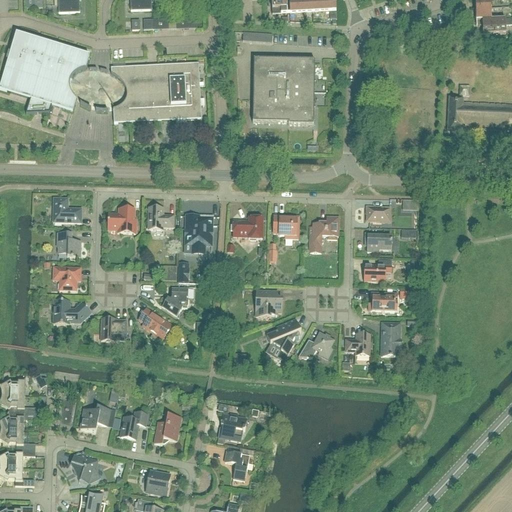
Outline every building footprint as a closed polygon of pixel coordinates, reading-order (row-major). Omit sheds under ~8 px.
[(57,0),(58,16),(79,15),(78,0),(57,0)] [(129,0),(130,13),(151,12),(151,0),(129,0)] [(286,0),(270,0),(271,11),(280,10),(280,16),(287,16),(286,0)] [(295,0),(288,0),(289,16),(336,13),(334,0),(295,0)] [(474,0),(475,11),(490,10),(489,0),(474,0)] [(475,11),(475,22),(491,22),(491,21),(490,10),(475,11)] [(152,22),(152,32),(168,31),(168,21),(152,22)] [(180,21),(181,31),(197,31),(197,21),(180,21)] [(491,22),(475,22),(476,36),(477,36),(476,29),(482,28),(482,37),(494,37),(493,21),(491,21),(491,22)] [(505,21),(493,21),(494,37),(505,36),(505,21)] [(131,22),(132,33),(140,32),(139,22),(131,22)] [(272,37),(241,34),(240,43),(271,45),(272,37)] [(0,91),(30,101),(26,116),(49,115),(49,114),(51,107),(72,114),(76,103),(76,102),(74,101),(72,99),(71,95),(70,93),(69,90),(69,87),(70,84),(71,81),(72,79),(73,77),(75,75),(80,73),(84,72),(86,72),(85,72),(89,59),(16,36),(0,88),(0,91)] [(314,63),(253,62),(253,90),(255,90),(255,97),(253,97),(252,125),(288,126),(288,127),(313,128),(314,63)] [(111,71),(111,76),(113,77),(114,77),(116,78),(117,79),(118,80),(120,81),(121,82),(122,83),(124,86),(125,89),(126,92),(126,95),(125,98),(125,100),(124,102),(122,105),(120,107),(118,109),(115,111),(113,112),(113,126),(201,121),(198,66),(111,71)] [(459,98),(469,98),(469,88),(459,87),(459,98)] [(511,108),(505,108),(505,107),(463,105),(463,101),(449,100),(447,134),(461,135),(461,131),(481,132),(482,129),(489,129),(489,133),(511,133),(511,108)] [(67,211),(68,202),(54,201),(53,225),(81,226),(81,212),(67,211)] [(366,224),(389,225),(390,211),(380,210),(380,209),(366,209),(365,217),(366,217),(366,224)] [(163,218),(163,211),(148,211),(148,232),(163,233),(163,230),(173,230),(174,218),(163,218)] [(108,231),(117,231),(117,236),(135,236),(136,222),(133,222),(134,213),(134,212),(118,212),(119,212),(119,217),(108,216),(108,231)] [(199,220),(199,218),(186,218),(185,247),(211,248),(212,221),(199,220)] [(291,239),(291,241),(298,241),(299,219),(273,218),(273,236),(279,236),(278,238),(291,239)] [(248,242),(262,242),(262,220),(248,220),(248,224),(233,223),(232,239),(248,240),(248,242)] [(309,255),(321,256),(321,239),(327,239),(327,242),(336,242),(336,240),(338,240),(338,220),(326,220),(326,226),(313,226),(313,229),(310,229),(309,255)] [(67,260),(80,260),(80,244),(71,243),(71,236),(57,236),(57,250),(58,250),(58,257),(67,257),(67,260)] [(367,255),(378,255),(378,253),(390,253),(391,239),(380,239),(381,236),(365,236),(364,244),(367,244),(367,255)] [(363,284),(384,284),(385,275),(391,275),(391,269),(364,268),(363,284)] [(59,293),(76,293),(76,280),(80,281),(80,271),(53,270),(53,280),(59,280),(59,293)] [(162,309),(177,319),(182,311),(187,311),(187,291),(171,291),(171,301),(170,302),(167,300),(162,309)] [(282,301),(274,301),(274,294),(256,294),(255,315),(256,315),(256,320),(270,320),(270,318),(276,318),(276,315),(281,315),(282,301)] [(368,314),(396,315),(397,296),(370,295),(370,306),(368,306),(368,314)] [(53,327),(69,327),(69,325),(80,326),(91,316),(81,305),(75,312),(75,313),(69,313),(70,304),(54,303),(53,327)] [(155,344),(156,344),(157,344),(159,344),(160,343),(161,343),(162,342),(171,329),(146,312),(139,322),(144,326),(143,329),(153,336),(150,340),(155,344)] [(115,323),(116,322),(101,322),(100,343),(115,344),(115,343),(126,344),(126,323),(115,323)] [(298,336),(301,334),(295,322),(276,330),(277,333),(266,338),(270,347),(272,346),(281,352),(280,353),(281,354),(280,355),(286,359),(286,357),(287,358),(294,346),(292,345),(298,336)] [(380,359),(399,360),(399,351),(400,351),(400,343),(399,343),(400,326),(381,326),(380,359)] [(329,341),(330,339),(325,337),(324,339),(319,336),(314,346),(308,343),(298,360),(312,361),(316,353),(319,355),(318,357),(327,362),(332,352),(330,351),(334,344),(329,341)] [(355,355),(355,358),(369,359),(370,338),(356,337),(355,343),(345,343),(345,355),(355,355)] [(47,388),(47,387),(47,381),(42,381),(40,378),(34,381),(40,391),(47,388)] [(1,397),(1,398),(25,399),(25,385),(18,384),(18,386),(11,386),(10,384),(0,389),(0,391),(0,392),(1,394),(1,395),(1,397)] [(24,413),(24,417),(36,417),(36,411),(24,410),(25,399),(1,398),(1,400),(1,401),(1,402),(0,404),(0,406),(9,413),(10,411),(17,411),(17,413),(24,413)] [(59,408),(59,419),(68,419),(68,408),(59,408)] [(80,432),(96,435),(97,427),(107,429),(110,412),(97,409),(96,414),(84,412),(80,432)] [(120,440),(135,442),(138,428),(145,429),(147,417),(135,415),(133,422),(124,420),(120,440)] [(172,418),(172,416),(166,415),(164,422),(166,422),(166,426),(158,425),(153,446),(162,448),(163,441),(176,444),(181,420),(172,418)] [(219,441),(225,442),(240,445),(242,433),(243,433),(244,433),(244,432),(246,422),(238,420),(238,418),(230,416),(229,418),(222,417),(218,440),(219,441)] [(0,432),(0,434),(24,435),(24,423),(36,423),(36,417),(24,417),(24,421),(17,420),(17,422),(10,422),(9,420),(0,424),(0,430),(0,431),(0,432)] [(23,449),(23,453),(35,453),(35,447),(23,446),(24,435),(0,434),(0,435),(0,437),(0,436),(0,443),(8,449),(9,446),(16,447),(16,448),(23,449)] [(0,469),(22,471),(23,459),(35,459),(35,453),(23,453),(23,457),(16,456),(16,458),(9,458),(8,456),(0,460),(0,469)] [(235,467),(232,481),(244,484),(249,459),(226,454),(224,465),(235,467)] [(79,485),(79,484),(80,484),(88,487),(88,485),(90,485),(99,481),(95,472),(97,464),(89,461),(89,463),(73,459),(71,467),(70,467),(71,469),(72,471),(74,473),(76,477),(77,480),(78,482),(79,485)] [(22,471),(0,469),(0,479),(7,484),(8,482),(15,483),(15,484),(22,485),(22,489),(34,489),(34,483),(22,482),(22,471)] [(163,481),(164,475),(150,472),(146,490),(151,496),(167,494),(169,483),(163,481)] [(103,511),(105,506),(101,506),(102,500),(89,497),(89,500),(81,498),(81,501),(81,503),(80,505),(80,507),(80,509),(79,511),(103,511)] [(158,511),(152,511),(153,505),(138,502),(135,511),(158,511)]
